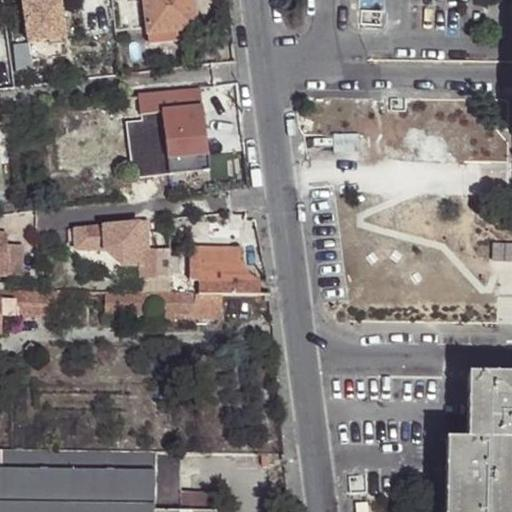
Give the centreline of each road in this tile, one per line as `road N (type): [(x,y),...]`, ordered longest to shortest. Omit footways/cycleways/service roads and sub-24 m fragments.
road 1 (residential): [(324,511),(267,58)]
road 2 (residential): [(330,0),(329,59),(267,58)]
